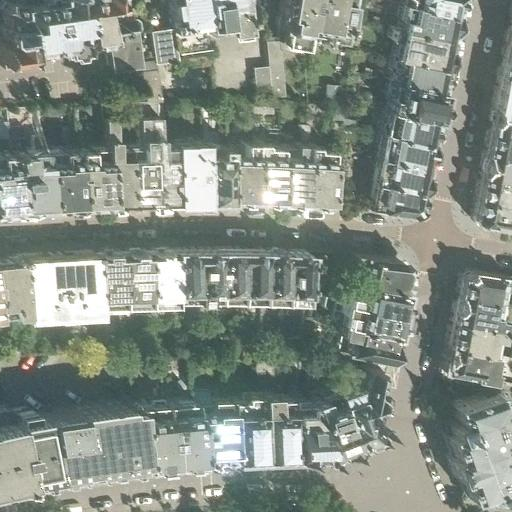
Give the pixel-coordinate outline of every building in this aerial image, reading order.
[(84,52),(77,0),(16,0),(17,0),(17,1),(8,3),(4,0),(3,0),(0,5),(0,8),(2,10),(4,24),(0,25),(2,36),(0,36),(0,62),(1,67),(16,64),(27,64),(26,59),(34,57),(32,48),(64,43),(66,54),(84,52)] [(133,61),(126,12),(120,12),(119,6),(115,6),(114,0),(77,0),(84,52),(105,50),(107,65),(133,61)] [(204,32),(198,0),(165,0),(167,10),(170,28),(149,30),(153,63),(178,59),(176,48),(205,44),(204,32)] [(247,8),(245,0),(198,0),(204,32),(206,32),(210,36),(219,35),(223,29),(231,33),(249,31),(247,15),(242,15),(242,11),(239,11),(239,9),(247,8)] [(283,95),(278,48),(284,47),(296,50),(301,44),(303,34),(308,0),(279,0),(278,11),(277,11),(274,26),(283,28),(281,40),(264,41),(266,65),(268,96),(283,95)] [(343,19),(345,7),(346,0),(308,0),(303,34),(347,40),(352,41),(355,21),(343,19)] [(448,30),(452,11),(401,0),(397,16),(399,17),(397,26),(389,25),(446,37),(448,29),(448,30)] [(452,11),(453,0),(400,0),(401,0),(452,11)] [(445,46),(446,37),(389,25),(387,37),(394,38),(391,53),(442,63),(445,46)] [(511,75),(511,42),(504,41),(504,42),(503,42),(497,73),(511,75)] [(437,87),(441,64),(442,63),(391,53),(391,55),(392,55),(390,68),(392,69),(390,77),(437,87)] [(268,96),(266,65),(251,66),(254,97),(268,96)] [(159,99),(155,69),(142,70),(147,100),(155,100),(159,99)] [(511,75),(497,73),(491,105),(511,108),(511,75)] [(431,116),(437,88),(436,88),(437,87),(390,77),(388,77),(385,94),(388,95),(386,107),(431,116)] [(373,104),(375,97),(366,95),(364,102),(368,103),(373,104)] [(148,199),(147,100),(136,100),(136,135),(139,135),(139,143),(126,143),(127,200),(141,199),(148,199)] [(157,141),(155,100),(147,100),(148,199),(171,199),(170,141),(157,141)] [(127,200),(126,143),(114,144),(109,102),(99,103),(103,144),(105,200),(110,200),(110,201),(127,200)] [(341,119),(342,103),(332,102),(330,118),(341,119)] [(431,116),(386,107),(373,104),(368,103),(367,109),(385,112),(384,114),(381,114),(378,130),(380,130),(426,139),(431,116)] [(511,133),(511,108),(491,105),(488,121),(487,129),(511,133)] [(511,133),(487,129),(483,151),(511,156),(511,133)] [(423,157),(427,140),(426,140),(426,139),(380,130),(376,154),(422,163),(423,157)] [(44,204),(41,146),(39,146),(38,135),(31,135),(32,147),(22,148),(21,131),(6,132),(8,149),(13,207),(27,206),(27,205),(44,204)] [(201,198),(200,142),(200,138),(185,138),(185,141),(170,141),(171,199),(199,198),(201,198)] [(249,198),(251,138),(240,138),(240,144),(225,143),(225,145),(225,198),(249,198)] [(275,199),(277,144),(262,144),(262,139),(251,138),(249,198),(275,199)] [(225,198),(225,145),(216,145),(213,142),(200,142),(201,198),(225,198)] [(299,200),(302,142),(292,142),(291,145),(277,144),(275,199),(299,200)] [(339,173),(340,164),(327,162),(328,147),(314,146),(314,143),(302,142),(299,200),(299,201),(337,203),(340,173),(339,173)] [(105,200),(103,144),(71,145),(74,202),(105,200)] [(74,202),(71,145),(41,146),(44,204),(60,203),(74,202)] [(0,207),(13,207),(8,149),(0,150),(0,207)] [(511,178),(511,156),(483,151),(482,151),(478,172),(511,178)] [(420,172),(422,163),(376,154),(371,179),(417,188),(420,172)] [(511,202),(511,178),(478,172),(474,195),(511,202)] [(414,205),(417,188),(417,189),(417,188),(371,179),(365,206),(405,211),(414,205)] [(511,202),(474,195),(470,213),(476,221),(511,226),(511,202)] [(193,301),(193,247),(169,247),(169,248),(172,299),(183,299),(183,301),(193,301)] [(193,301),(216,301),(215,248),(193,247),(193,301)] [(238,301),(237,247),(215,247),(215,248),(216,301),(238,301)] [(259,300),(260,248),(260,247),(237,247),(238,301),(247,301),(247,300),(259,300)] [(147,304),(144,249),(144,248),(118,249),(121,304),(147,304)] [(171,299),(172,299),(169,248),(144,249),(147,304),(171,303),(171,299)] [(280,303),(283,249),(260,248),(259,300),(271,300),(270,302),(280,303)] [(121,304),(118,249),(117,249),(117,250),(92,251),(96,305),(121,304)] [(302,304),(305,250),(283,249),(280,303),(302,304)] [(96,305),(92,251),(77,252),(77,257),(55,258),(59,320),(62,320),(62,313),(95,312),(94,305),(96,305)] [(401,271),(402,267),(402,266),(397,258),(396,259),(350,253),(349,261),(345,264),(343,273),(345,277),(397,287),(401,271)] [(59,320),(55,258),(34,259),(33,254),(17,255),(25,315),(54,314),(54,320),(59,320)] [(25,315),(17,255),(5,256),(0,256),(0,314),(9,314),(9,316),(25,315)] [(502,301),(506,282),(506,281),(511,281),(511,275),(467,269),(458,275),(455,293),(502,301)] [(394,308),(398,288),(397,288),(397,287),(345,277),(343,290),(324,286),(322,294),(394,308)] [(498,322),(502,302),(502,301),(455,293),(454,293),(451,310),(450,317),(505,328),(506,323),(498,322)] [(389,331),(394,308),(322,294),(321,305),(330,307),(328,320),(337,321),(337,320),(389,331)] [(310,329),(311,316),(302,316),(301,329),(310,329)] [(492,351),(496,331),(504,333),(505,328),(450,317),(445,343),(493,352),(492,351)] [(384,357),(389,332),(389,331),(337,320),(337,321),(331,347),(350,350),(361,352),(373,355),(384,357)] [(157,346),(157,333),(146,334),(146,346),(157,346)] [(224,346),(224,337),(194,337),(194,346),(224,346)] [(496,365),(497,357),(493,352),(445,343),(444,343),(441,361),(440,370),(490,379),(492,370),(489,369),(496,365)] [(371,422),(376,396),(376,395),(377,395),(384,357),(373,355),(370,366),(360,364),(355,382),(331,391),(334,399),(350,442),(367,437),(370,423),(371,422)] [(511,457),(508,458),(500,435),(504,434),(495,409),(503,406),(499,392),(489,391),(488,388),(448,403),(454,419),(445,422),(448,431),(443,433),(449,453),(446,455),(449,464),(453,477),(457,475),(464,495),(483,488),(485,493),(493,490),(493,492),(508,486),(511,485),(511,457)] [(228,455),(223,397),(208,398),(207,389),(187,391),(187,396),(193,458),(211,457),(211,456),(228,455)] [(324,452),(306,398),(293,398),(292,389),(285,389),(286,394),(289,453),(306,453),(320,453),(324,452)] [(289,454),(289,453),(286,394),(271,395),(271,391),(240,393),(241,397),(226,398),(226,397),(223,397),(228,455),(228,456),(261,455),(289,454)] [(351,443),(350,442),(334,399),(322,403),(319,394),(306,398),(324,452),(333,448),(334,449),(351,443)] [(193,458),(187,396),(160,398),(165,461),(186,459),(193,458)] [(137,463),(132,412),(131,397),(36,412),(49,475),(50,475),(50,476),(60,474),(78,471),(78,470),(79,470),(79,471),(98,468),(108,467),(108,466),(109,467),(118,465),(118,466),(127,465),(127,464),(137,463)] [(165,461),(160,398),(147,399),(148,411),(132,412),(137,463),(137,464),(165,461)] [(0,484),(9,482),(0,443),(0,441),(13,438),(8,417),(6,403),(0,404),(0,484)] [(49,476),(49,475),(36,412),(8,417),(13,438),(18,437),(22,455),(16,456),(21,480),(21,481),(31,479),(31,480),(40,478),(49,476)] [(21,480),(16,456),(22,455),(18,437),(13,438),(0,441),(0,443),(9,482),(9,483),(21,480)]
